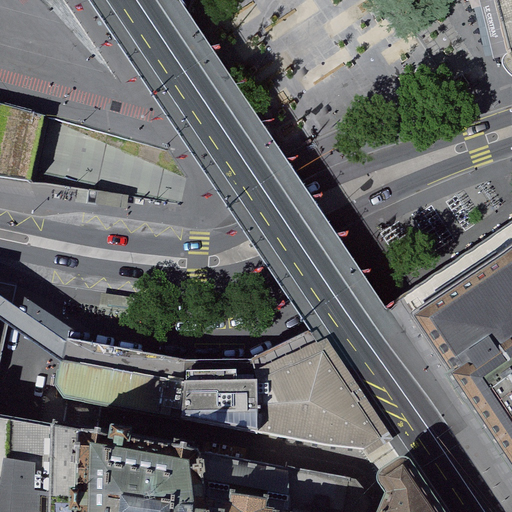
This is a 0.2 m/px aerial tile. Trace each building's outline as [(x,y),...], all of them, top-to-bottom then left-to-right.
[(511,0),(498,0),(510,47),(504,49),(501,53),(501,58),(504,65),(508,70),(511,72),(511,0)] [(0,183),(37,186),(46,147),(51,121),(0,106),(0,183)] [(128,199),(98,195),(97,204),(127,208),(128,199)] [(511,229),(466,260),(408,299),(450,370),(445,372),(450,379),(511,466),(511,229)] [(271,444),(271,355),(203,357),(65,344),(57,387),(67,393),(197,430),(271,444)] [(308,353),(271,355),(271,444),(327,449),(365,453),(387,440),(323,352),(308,353)] [(369,511),(366,488),(0,420),(0,511),(369,511)] [(385,485),(392,495),(386,511),(436,511),(407,467),(405,464),(400,463),(390,472),(387,474),(385,479),(385,485)]
